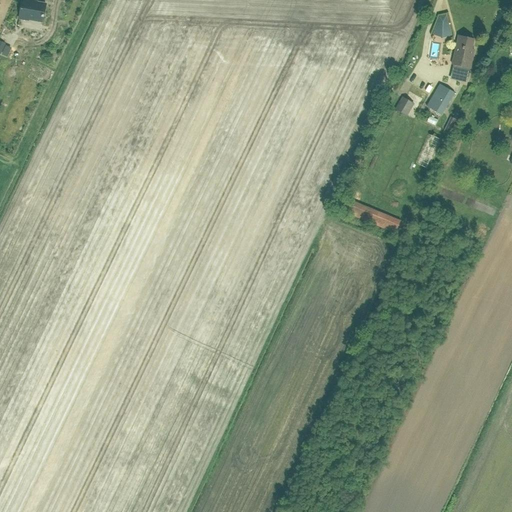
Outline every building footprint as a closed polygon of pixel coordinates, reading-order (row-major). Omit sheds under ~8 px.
[(42,23),(45,5),(31,3),(31,2),(22,0),(19,20),(28,21),(28,20),(42,23)] [(430,34),(444,37),(449,16),(434,13),(430,34)] [(468,77),(470,69),(475,48),(472,47),(473,41),(458,37),(452,64),(456,65),(455,74),(468,77)] [(441,116),(445,109),(454,94),(440,85),(430,100),(426,107),(441,116)] [(403,98),(395,110),(401,114),(409,102),(403,98)] [(426,135),(416,165),(429,169),(438,139),(426,135)] [(400,222),(379,213),(374,225),(395,234),(400,222)]
